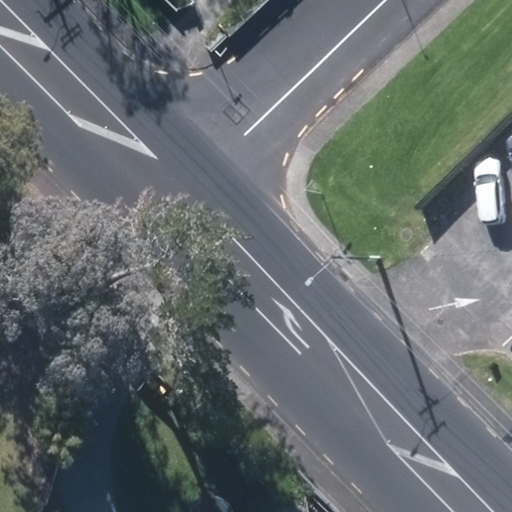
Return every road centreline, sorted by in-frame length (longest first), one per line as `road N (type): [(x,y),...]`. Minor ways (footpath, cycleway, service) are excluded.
road 1 (secondary): [(476,511),(174,198)]
road 2 (residential): [(383,0),(174,198)]
road 3 (secondary): [(174,198),(0,23)]
